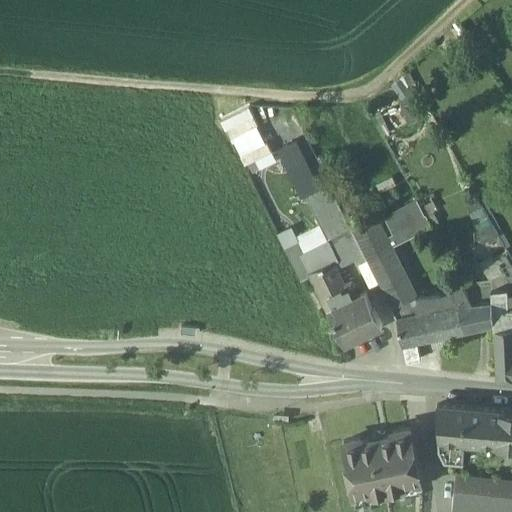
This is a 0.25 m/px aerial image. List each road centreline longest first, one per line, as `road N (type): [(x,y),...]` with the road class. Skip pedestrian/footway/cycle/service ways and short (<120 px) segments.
road 1 (track): [(0,71),(333,99),(377,89),(472,0)]
road 2 (secondary): [(374,383),(191,347),(0,346)]
road 3 (secondary): [(0,374),(171,379),(295,393),(374,383)]
road 4 (secondary): [(511,397),(374,383)]
